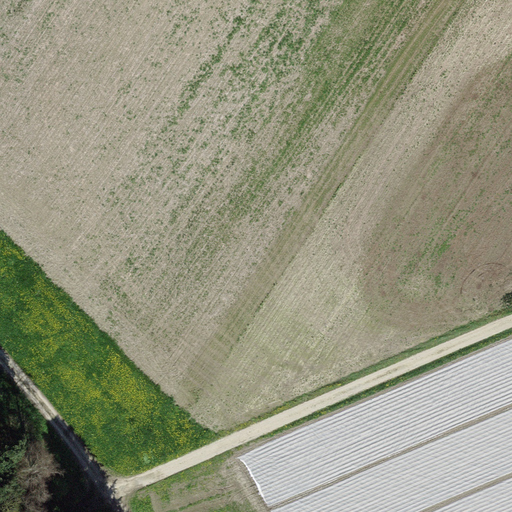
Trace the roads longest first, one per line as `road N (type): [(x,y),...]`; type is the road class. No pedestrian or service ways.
road 1 (track): [(511,318),(75,511)]
road 2 (track): [(0,356),(120,511)]
